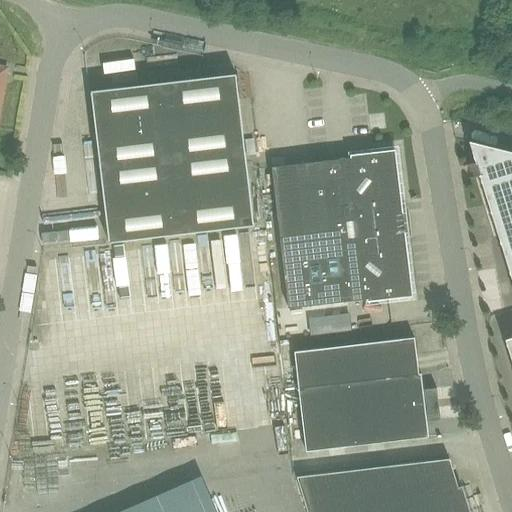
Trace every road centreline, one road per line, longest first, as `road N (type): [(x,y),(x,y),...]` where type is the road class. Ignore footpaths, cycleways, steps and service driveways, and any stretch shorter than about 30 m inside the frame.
road 1 (unclassified): [(511,492),(478,387),(422,96),(386,76),(238,40),(150,22),(62,18)]
road 2 (unclassified): [(0,374),(47,69),(62,18)]
